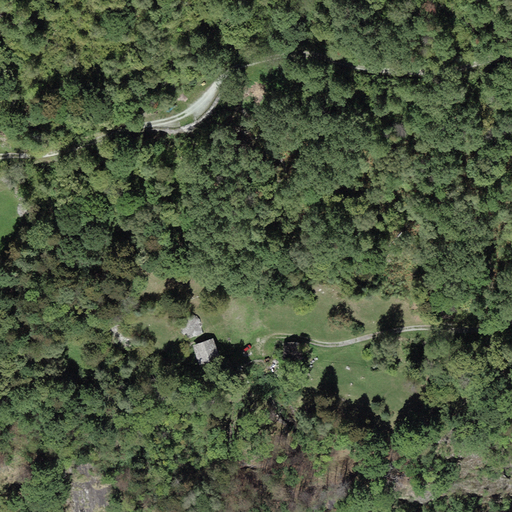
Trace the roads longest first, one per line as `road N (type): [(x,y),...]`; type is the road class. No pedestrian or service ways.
road 1 (track): [(215,83),(277,51),(344,58),(384,74),(511,58)]
road 2 (track): [(511,322),(330,346),(265,337)]
road 3 (track): [(0,159),(185,114),(215,83)]
